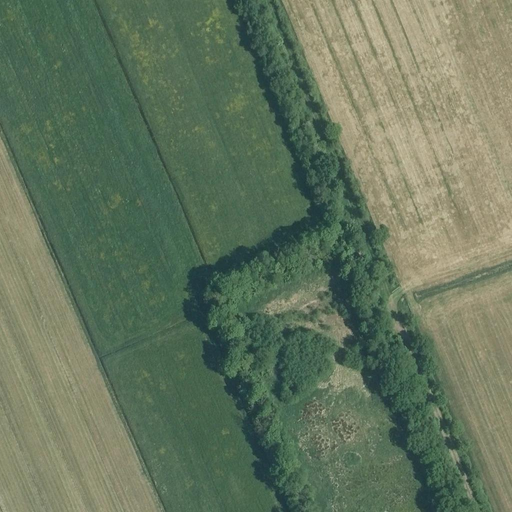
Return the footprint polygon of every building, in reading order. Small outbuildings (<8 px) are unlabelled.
[(241,339),(264,330),(260,322),(238,330),(241,339)] [(242,340),(246,351),(268,343),(264,332),(242,340)] [(307,358),(323,352),(317,336),(301,342),(307,358)] [(249,362),(269,355),(266,346),(246,354),(249,362)] [(287,397),(303,390),(296,375),(301,373),(297,365),(277,374),(287,397)]
